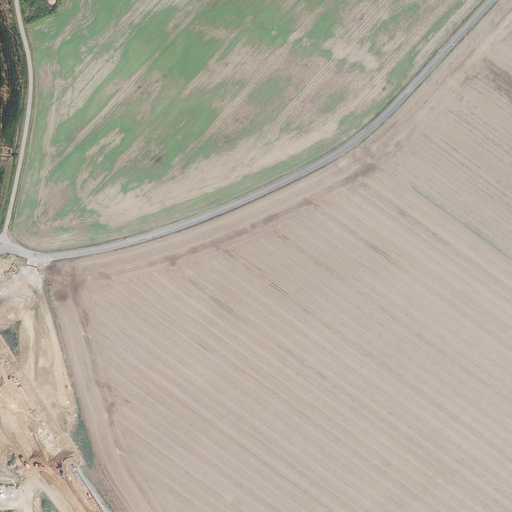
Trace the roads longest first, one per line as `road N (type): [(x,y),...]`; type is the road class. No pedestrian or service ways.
road 1 (unclassified): [(2,246),(55,257),(132,242),(282,185),(389,112),(491,0)]
road 2 (unclassified): [(2,246),(31,86),(17,0)]
